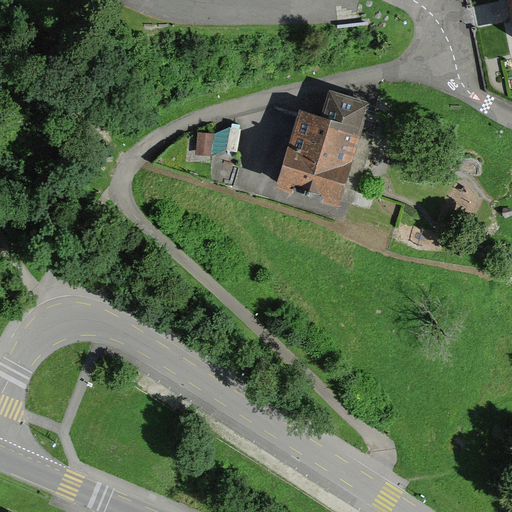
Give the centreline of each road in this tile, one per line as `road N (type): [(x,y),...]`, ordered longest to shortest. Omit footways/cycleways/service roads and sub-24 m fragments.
road 1 (residential): [(365,486),(384,458),(381,447),(129,216),(120,174),(153,142),(217,111),(423,59),(437,20)]
road 2 (motorway): [(426,511),(130,350),(0,301)]
road 3 (unclassified): [(63,320),(104,327),(365,486)]
road 4 (motorway): [(0,365),(109,406),(310,511)]
road 5 (tertiary): [(139,511),(0,454)]
road 6 (residential): [(437,20),(482,102),(511,117)]
